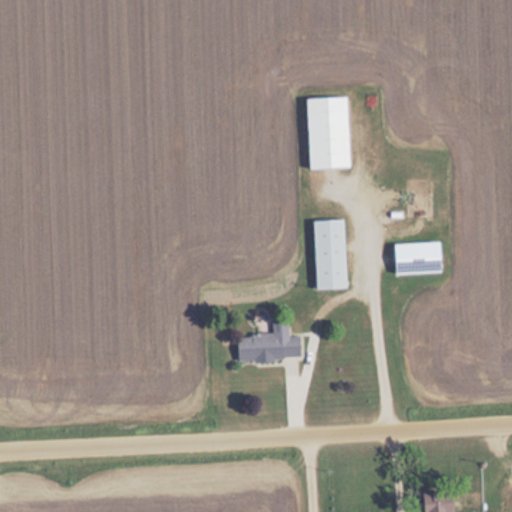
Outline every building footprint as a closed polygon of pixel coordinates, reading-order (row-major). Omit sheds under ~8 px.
[(306,98),(308,170),(350,168),(347,97),(306,98)] [(436,179),(407,179),(407,220),(436,220),(436,179)] [(344,220),(313,221),(315,290),(346,289),(344,220)] [(394,244),(395,275),(441,273),(440,242),(394,244)] [(288,323),(272,323),(272,335),(237,336),(238,361),(300,360),(300,336),(289,337),(288,323)] [(423,511),(453,511),(452,491),(423,492),(423,511)]
